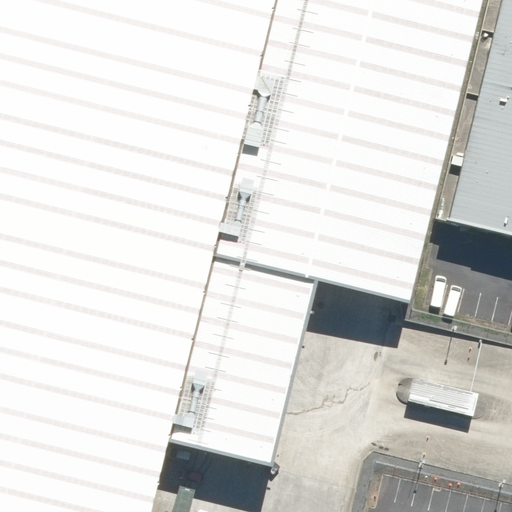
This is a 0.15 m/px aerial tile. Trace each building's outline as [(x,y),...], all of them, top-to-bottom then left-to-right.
[(0,0),(0,511),(131,511),(148,444),(158,404),(168,363),(180,315),(193,260),(207,204),(219,152),(231,102),(243,52),(252,17),(256,0),(0,0)] [(158,404),(148,444),(259,472),(304,295),(392,311),(470,0),(256,0),(252,17),(243,52),(231,102),(219,152),(207,204),(193,260),(180,315),(168,363),(158,404)] [(511,0),(490,0),(474,73),(511,82),(511,0)] [(511,82),(474,73),(455,150),(511,163),(511,82)] [(511,163),(455,150),(437,228),(511,245),(511,163)]
